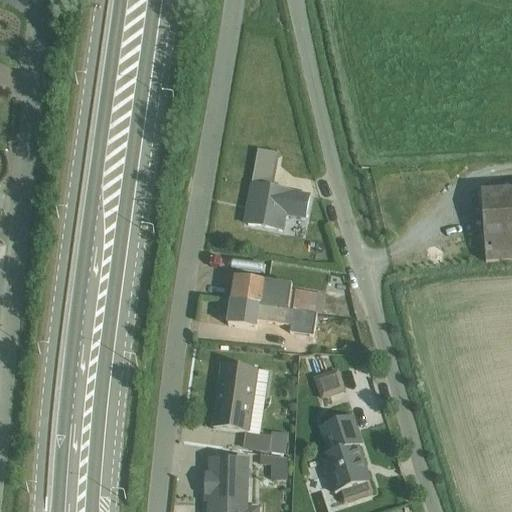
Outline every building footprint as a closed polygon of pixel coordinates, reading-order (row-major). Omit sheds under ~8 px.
[(253,202),(248,227),(283,233),(287,217),(305,221),(309,197),(270,189),(276,156),(258,153),(250,201),(253,202)] [(511,192),(481,194),(486,265),(511,262),(511,192)] [(440,249),(461,244),(459,233),(437,238),(440,249)] [(232,303),(315,315),(328,317),(330,298),(291,292),(290,296),(266,293),(268,284),(236,280),(232,303)] [(290,296),(291,292),(291,287),(268,284),(266,293),(290,296)] [(315,315),(232,303),(229,327),(256,331),(258,322),(292,327),(291,334),(312,336),(315,315)] [(249,434),(258,372),(222,367),(213,430),(244,434),(249,435),(249,434)] [(258,372),(249,434),(260,435),(269,374),(258,372)] [(340,372),(313,379),(320,401),(346,394),(340,372)] [(339,495),(370,485),(357,448),(361,447),(352,419),(319,429),(327,456),(320,459),(333,497),(339,495)] [(249,435),(244,434),(243,450),(269,452),(271,438),(249,435)] [(271,438),(269,452),(285,455),(287,440),(271,438)] [(208,478),(206,478),(206,496),(209,496),(209,511),(259,511),(259,509),(248,509),(249,461),(209,460),(208,478)] [(286,470),(273,470),(272,483),(286,483),(286,470)] [(370,485),(339,495),(343,506),(373,496),(370,485)]
